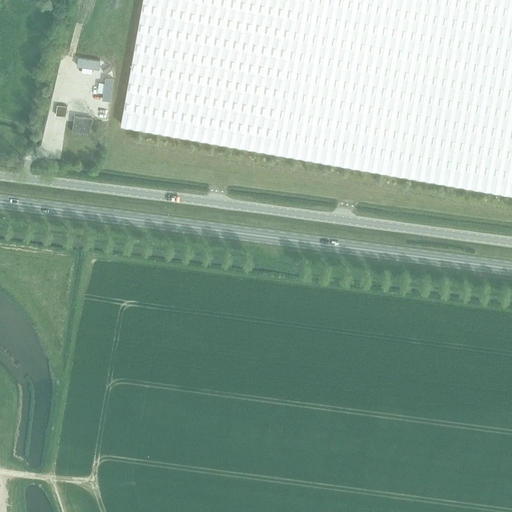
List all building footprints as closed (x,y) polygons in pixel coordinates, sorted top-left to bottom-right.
[(511,0),(142,0),(120,125),(511,194),(511,0)] [(78,57),(77,65),(82,66),(92,67),(99,68),(100,60),(78,57)] [(103,95),(102,98),(103,99),(110,100),(113,79),(105,78),(105,82),(103,92),(103,95)] [(57,105),(56,115),(66,116),(68,106),(57,105)] [(90,134),(92,117),(75,115),(72,131),(90,134)]
